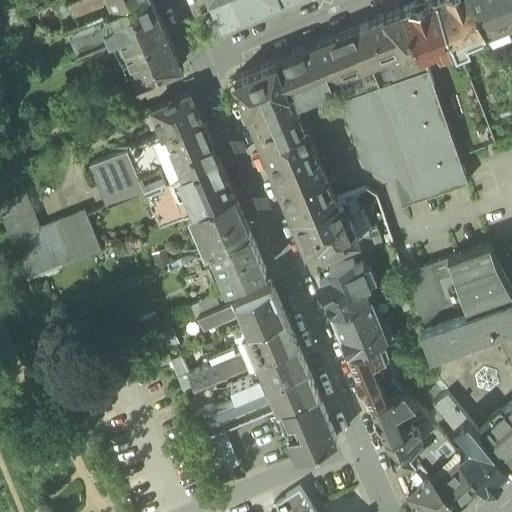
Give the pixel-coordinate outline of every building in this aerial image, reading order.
[(57,0),(63,14),(75,9),(71,0),(57,0)] [(71,0),(75,9),(96,0),(71,0)] [(131,0),(115,7),(109,9),(114,19),(119,33),(160,16),(152,0),(131,0)] [(217,9),(223,22),(275,0),(212,0),(216,9),(217,9)] [(441,53),(458,46),(439,0),(422,0),(404,7),(420,44),(423,52),(438,45),(441,53)] [(439,0),(458,46),(471,41),(468,34),(487,27),(476,0),(439,0)] [(506,20),(511,17),(511,0),(476,0),(487,27),(506,20)] [(248,106),(287,199),(303,193),(304,196),(333,184),(297,100),(334,85),(332,80),(420,44),(404,7),(317,43),(276,60),(289,90),(248,106)] [(99,14),(103,24),(114,19),(109,9),(99,14)] [(160,16),(119,33),(135,70),(140,82),(181,65),(160,16)] [(119,33),(114,19),(103,24),(73,36),(79,50),(113,36),(119,33)] [(511,31),(506,20),(487,27),(492,38),(511,31)] [(492,38),(487,27),(468,34),(471,41),(473,46),(492,38)] [(129,73),(135,70),(119,33),(113,36),(129,73)] [(394,175),(403,201),(468,178),(460,155),(429,66),(423,52),(420,44),(332,80),(334,85),(343,107),(346,106),(365,162),(394,175)] [(235,76),(248,106),(289,90),(276,60),(235,76)] [(159,124),(163,133),(166,132),(202,116),(198,108),(191,90),(169,99),(152,107),(159,124)] [(202,116),(166,132),(184,172),(219,157),(202,116)] [(173,177),(184,172),(166,132),(163,133),(147,140),(91,163),(108,204),(161,182),(173,177)] [(186,191),(194,211),(235,194),(219,157),(184,172),(173,177),(180,194),(186,191)] [(161,224),(190,213),(194,211),(186,191),(180,194),(173,177),(161,182),(163,187),(148,193),(161,224)] [(339,198),(333,184),(304,196),(303,193),(287,199),(294,216),(339,198)] [(0,202),(0,207),(4,217),(32,205),(26,191),(0,202)] [(294,216),(307,247),(320,242),(330,238),(333,246),(341,243),(359,236),(359,235),(358,233),(350,212),(361,207),(354,192),(339,198),(294,216)] [(207,233),(212,246),(250,230),(235,194),(194,211),(190,213),(200,236),(207,233)] [(41,227),(32,205),(4,217),(28,277),(102,247),(88,213),(86,209),(41,227)] [(369,229),(361,207),(350,212),(358,233),(369,229)] [(363,234),(369,249),(384,243),(378,225),(369,229),(358,233),(359,235),(363,234)] [(267,269),(250,230),(212,246),(205,249),(182,257),(187,269),(202,263),(203,265),(211,262),(218,277),(225,276),(229,285),(232,284),(267,269)] [(200,236),(205,249),(212,246),(207,233),(200,236)] [(341,243),(347,258),(354,255),(369,249),(363,234),(359,235),(359,236),(341,243)] [(323,250),(333,246),(330,238),(320,242),(323,250)] [(449,254),(467,306),(511,290),(511,286),(495,255),(490,240),(449,254)] [(171,262),(166,247),(152,252),(158,267),(171,262)] [(420,319),(422,322),(467,306),(449,254),(404,270),(406,277),(420,319)] [(320,278),(333,308),(370,292),(365,281),(372,278),(364,260),(357,263),(354,255),(347,258),(330,265),(333,273),(320,278)] [(241,307),(248,321),(283,307),(272,282),(237,297),(205,310),(199,313),(205,327),(237,313),(238,312),(238,310),(237,309),(241,307)] [(200,299),(205,310),(237,297),(232,284),(229,285),(222,288),(223,289),(200,299)] [(511,290),(467,306),(422,322),(430,348),(511,319),(511,290)] [(372,292),(370,292),(333,308),(350,349),(381,335),(394,330),(388,316),(386,315),(382,317),(372,292)] [(285,313),(283,307),(248,321),(250,326),(250,327),(285,313)] [(141,318),(148,334),(163,327),(157,312),(141,318)] [(195,367),(201,379),(250,359),(297,339),(285,313),(250,327),(250,326),(245,328),(242,333),(247,346),(210,361),(195,367)] [(448,385),(481,424),(511,396),(511,319),(430,348),(439,373),(439,374),(448,385)] [(162,331),(168,347),(181,341),(175,325),(162,331)] [(233,331),(235,336),(242,333),(245,328),(240,329),(233,331)] [(207,355),(210,361),(247,346),(242,333),(235,336),(238,342),(207,355)] [(371,400),(387,394),(376,367),(377,367),(373,358),(388,352),(381,335),(350,349),(371,400)] [(232,383),(236,394),(307,365),(300,348),(297,339),(250,359),(256,373),(232,383)] [(184,386),(194,382),(189,370),(190,370),(183,352),(172,357),(175,364),(184,386)] [(388,352),(373,358),(377,367),(376,367),(387,394),(405,386),(404,385),(405,385),(399,378),(399,379),(388,352)] [(272,392),(275,398),(315,383),(314,381),(314,382),(307,365),(236,394),(206,407),(211,418),(272,392)] [(195,367),(190,370),(189,370),(194,382),(201,379),(195,367)] [(429,378),(437,395),(448,385),(439,374),(439,373),(429,378)] [(318,390),(315,383),(275,398),(278,406),(278,407),(318,390)] [(481,424),(448,385),(437,395),(436,395),(466,433),(468,433),(468,432),(470,435),(470,441),(461,449),(486,480),(509,459),(481,424)] [(417,401),(405,386),(387,394),(371,400),(384,431),(386,435),(404,427),(402,424),(396,409),(406,405),(417,401)] [(297,452),(299,453),(337,437),(324,405),(318,390),(278,407),(297,452)] [(509,458),(511,455),(511,396),(481,424),(509,459),(510,459),(509,458)] [(402,424),(412,419),(406,405),(396,409),(402,424)] [(195,412),(199,423),(211,418),(206,407),(195,412)] [(423,435),(436,424),(428,415),(418,423),(418,424),(423,435)] [(412,419),(402,424),(404,427),(386,435),(398,463),(418,455),(411,446),(423,435),(418,424),(415,426),(412,419)] [(460,456),(483,484),(486,480),(461,449),(457,448),(436,424),(423,435),(411,446),(418,455),(422,460),(430,469),(437,478),(460,456)] [(460,456),(437,478),(459,505),(483,484),(460,456)] [(400,469),(409,489),(430,469),(422,460),(400,469)] [(219,471),(223,481),(236,475),(232,466),(219,471)] [(451,511),(459,505),(437,478),(430,469),(409,489),(425,511),(451,511)] [(316,511),(300,486),(286,495),(294,511),(316,511)] [(277,501),(281,511),(294,511),(286,495),(277,501)]
